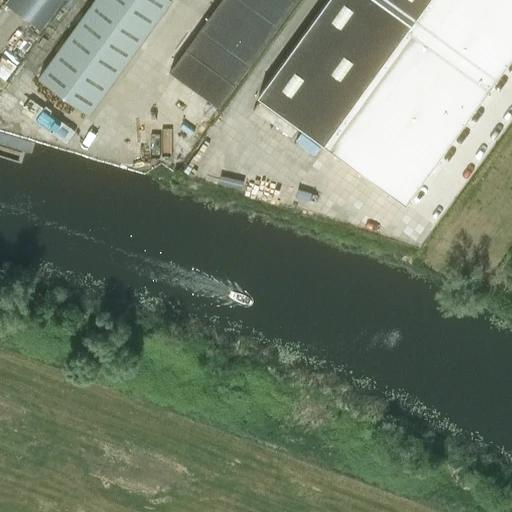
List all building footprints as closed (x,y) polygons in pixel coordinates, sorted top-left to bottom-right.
[(8,0),(6,3),(42,29),(62,0),(8,0)] [(92,0),(37,77),(91,115),(173,0),(172,0),(92,0)] [(221,0),(198,32),(170,71),(219,107),(296,0),(221,0)] [(511,0),(327,0),(259,95),(404,200),(511,51),(511,0)] [(12,66),(1,59),(0,60),(0,74),(4,77),(12,66)] [(501,254),(511,240),(498,230),(487,244),(501,254)]
